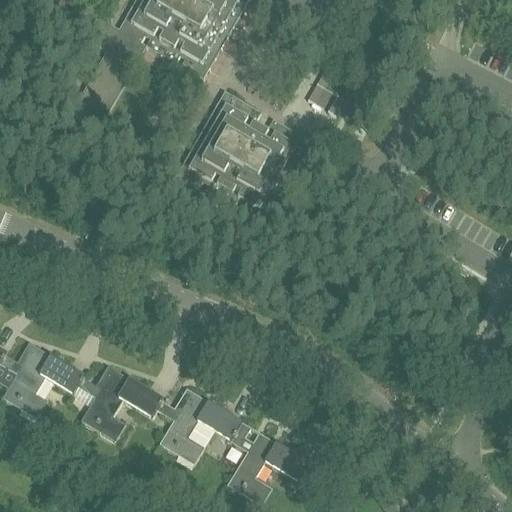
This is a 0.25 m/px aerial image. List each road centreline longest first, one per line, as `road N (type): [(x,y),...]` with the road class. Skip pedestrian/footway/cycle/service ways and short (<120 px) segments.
road 1 (tertiary): [(451,457),(307,356),(0,224)]
road 2 (unclassified): [(511,278),(380,200),(372,187),(448,65)]
road 3 (unclassified): [(451,457),(471,428),(483,370),(511,307)]
